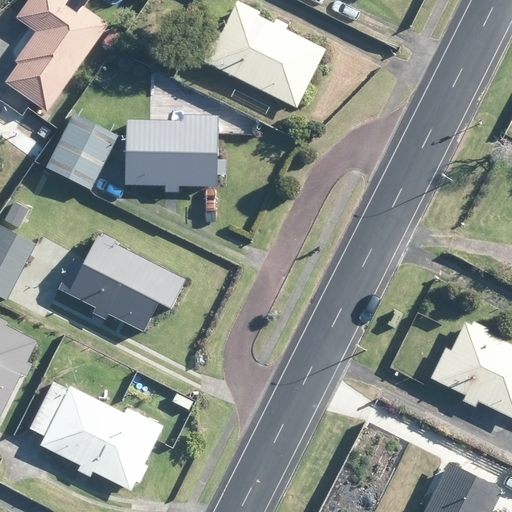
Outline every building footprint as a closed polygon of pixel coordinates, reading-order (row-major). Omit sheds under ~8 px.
[(45,111),(106,23),(81,6),(75,14),(62,5),(65,0),(25,0),(14,17),(35,31),(16,60),(18,62),(4,82),(9,85),(45,111)] [(283,23),(279,21),(274,18),(271,24),(254,16),(257,12),(235,1),(219,34),(214,31),(199,59),(294,108),(324,48),(283,27),(285,24),(283,23)] [(110,28),(100,40),(113,49),(121,36),(110,28)] [(88,189),(116,135),(73,113),(45,167),(88,189)] [(217,159),(217,133),(217,114),(181,114),(181,120),(152,120),(124,119),(124,138),(123,185),(136,185),(164,185),(164,191),(176,191),(176,185),(216,185),(215,173),(224,173),(224,159),(217,159)] [(17,226),(26,208),(12,202),(4,218),(17,226)] [(7,297),(34,244),(0,226),(0,296),(6,299),(7,297)] [(124,322),(142,330),(156,302),(169,308),(184,278),(115,243),(117,239),(102,231),(99,236),(96,234),(84,258),(82,264),(72,259),(57,289),(94,307),(91,313),(93,313),(103,318),(106,313),(120,320),(124,322)] [(0,413),(20,373),(25,375),(30,365),(25,362),(36,340),(4,323),(6,319),(0,316),(0,413)] [(511,345),(464,322),(450,349),(444,346),(429,377),(464,394),(461,399),(472,405),(475,400),(511,418),(511,345)] [(91,470),(130,490),(134,481),(137,482),(146,465),(142,464),(161,426),(126,408),(123,413),(69,385),(67,388),(52,381),(46,393),(28,428),(43,435),(39,443),(44,446),(79,464),(76,470),(88,476),(91,470)] [(171,401),(187,409),(192,400),(176,392),(171,401)] [(464,470),(454,465),(448,462),(445,466),(426,507),(422,511),(487,511),(499,487),(464,470)]
